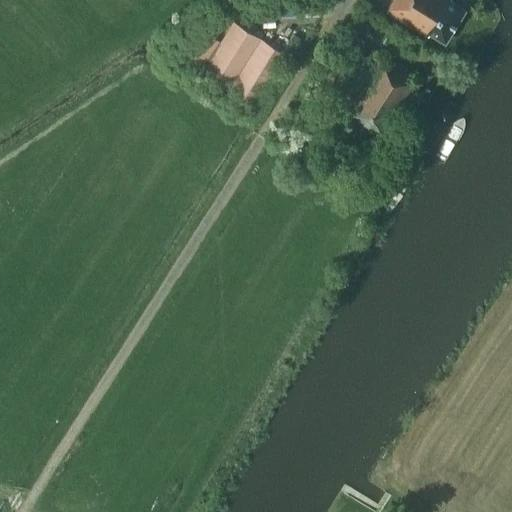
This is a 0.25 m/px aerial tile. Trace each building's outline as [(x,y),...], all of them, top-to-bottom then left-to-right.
[(444,43),(464,10),(449,1),(450,0),(393,0),(386,11),(427,37),(430,33),(444,43)] [(254,108),(288,56),(233,21),(222,37),(199,73),(254,108)] [(179,59),(199,73),(222,37),(204,25),(179,59)] [(340,98),(367,57),(346,44),(319,85),(340,98)] [(401,110),(418,83),(404,74),(405,72),(378,55),(351,99),(355,102),(348,112),(382,133),(396,109),(401,110)]
